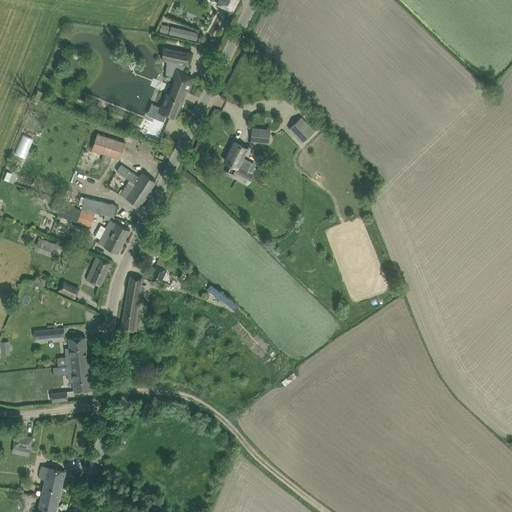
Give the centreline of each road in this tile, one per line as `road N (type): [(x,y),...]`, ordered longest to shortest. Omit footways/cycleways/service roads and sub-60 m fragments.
road 1 (tertiary): [(107,406),(118,280),(254,0)]
road 2 (track): [(107,391),(191,397),(331,511)]
